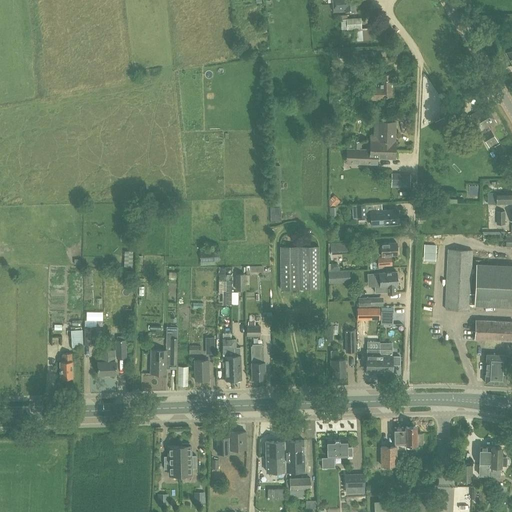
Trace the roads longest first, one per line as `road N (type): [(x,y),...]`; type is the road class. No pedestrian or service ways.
road 1 (track): [(404,400),(419,61),(380,3)]
road 2 (primary): [(0,414),(404,400)]
road 3 (secondary): [(511,110),(446,0)]
